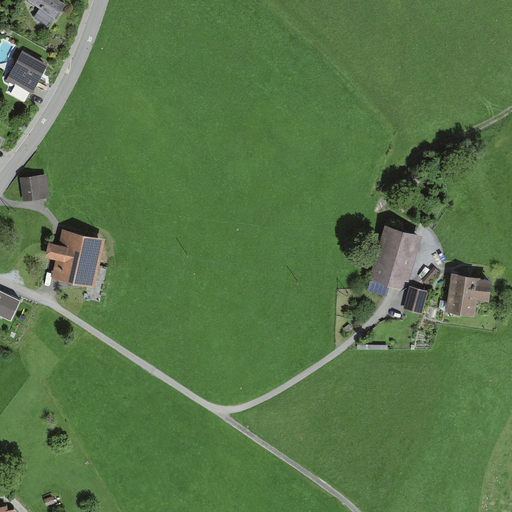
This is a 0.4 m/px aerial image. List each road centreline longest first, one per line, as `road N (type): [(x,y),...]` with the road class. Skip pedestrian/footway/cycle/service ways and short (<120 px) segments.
road 1 (residential): [(100,0),(55,107),(0,186)]
road 2 (track): [(419,226),(385,210),(388,188),(438,149),(511,111)]
road 3 (track): [(352,511),(220,413)]
